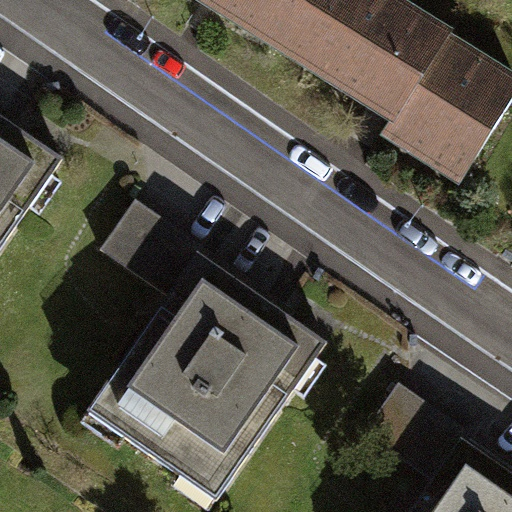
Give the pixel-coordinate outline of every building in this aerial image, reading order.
[(211,0),(393,113),(386,124),(464,172),(511,95),(511,83),(445,41),(448,37),(417,18),(409,30),(360,0),(211,0)] [(0,117),(5,111),(0,107),(0,245),(59,160),(0,119),(0,117)] [(102,250),(166,294),(199,247),(135,202),(102,250)] [(269,295),(199,247),(166,294),(85,411),(213,500),(323,342),(264,302),(269,295)] [(364,435),(428,479),(464,428),(399,384),(364,435)] [(511,511),(511,461),(464,428),(428,479),(405,511),(511,511)]
